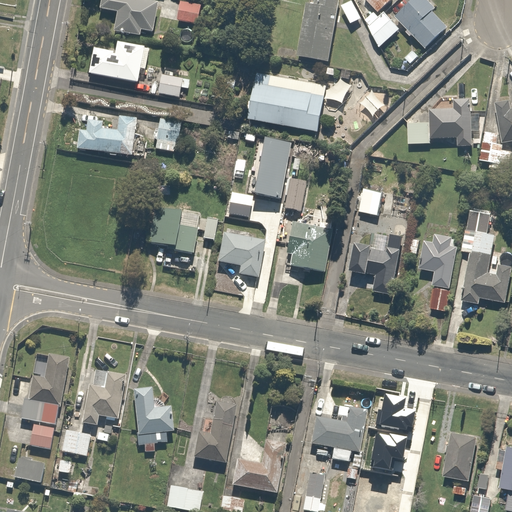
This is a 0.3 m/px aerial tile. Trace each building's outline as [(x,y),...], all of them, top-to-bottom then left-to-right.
[(158,6),(127,0),(102,0),(100,10),(117,13),(113,33),(139,38),(140,32),(152,34),(158,6)] [(203,0),(179,0),(179,21),(203,22),(203,0)] [(341,0),(304,0),(296,58),(332,64),(341,0)] [(366,20),(371,32),(384,45),(401,27),(385,12),(396,0),(365,0),(376,10),(366,20)] [(428,0),(415,0),(398,16),(427,48),(449,29),(433,11),(436,8),(428,0)] [(353,2),(343,7),(350,21),(360,16),(353,2)] [(145,71),(150,50),(117,42),(114,55),(94,50),(88,74),(137,85),(140,70),(145,71)] [(327,86),(256,73),(248,120),(318,133),(327,86)] [(241,78),(228,74),(224,87),(238,91),(241,78)] [(189,78),(160,75),(158,94),(180,97),(181,88),(188,89),(189,78)] [(373,92),(360,105),(371,116),(384,104),(373,92)] [(454,109),(431,110),(432,138),(459,137),(459,147),(473,146),(472,99),(453,99),(454,109)] [(511,109),(511,110),(509,101),(495,104),(503,144),(511,142),(511,109)] [(179,121),(159,118),(158,128),(154,128),(153,139),(155,140),(154,149),(175,152),(179,121)] [(131,157),(136,122),(120,120),(118,132),(104,130),(105,124),(87,122),(86,133),(80,132),(78,151),(131,157)] [(489,162),(488,168),(498,169),(499,164),(510,165),(511,152),(511,151),(503,150),(504,145),(497,144),(499,134),(484,131),(479,161),(489,162)] [(258,166),(237,164),(233,195),(255,198),(258,166)] [(304,182),(288,179),(284,208),(300,211),(304,182)] [(364,180),(357,211),(407,221),(413,190),(364,180)] [(282,206),(263,203),(259,230),(279,232),(282,206)] [(174,252),(193,255),(201,213),(179,209),(179,213),(155,209),(149,243),(175,248),(174,252)] [(221,218),(205,216),(203,238),(218,240),(221,218)] [(423,218),(409,216),(402,256),(417,259),(423,218)] [(336,230),(290,220),(284,250),(290,252),(287,269),(325,277),(336,230)] [(258,280),(265,241),(222,234),(217,263),(240,267),(238,276),(258,280)] [(457,239),(435,234),(433,243),(425,241),(420,268),(438,272),(435,285),(451,288),(459,248),(455,247),(457,239)] [(390,304),(400,251),(378,246),(377,250),(368,248),(364,266),(361,281),(366,282),(362,299),(390,304)] [(505,303),(511,268),(498,266),(496,274),(490,273),(493,256),(471,252),(462,300),(480,304),(481,299),(505,303)] [(56,426),(67,356),(49,353),(45,377),(31,375),(23,421),(56,426)] [(117,420),(125,376),(108,373),(106,389),(89,386),(82,424),(97,427),(99,417),(117,420)] [(154,409),(152,389),(133,391),(139,445),(144,445),(145,453),(154,452),(153,443),(168,442),(167,434),(174,433),(172,407),(154,409)] [(226,464),(236,406),(216,403),(213,420),(206,418),(204,433),(198,432),(193,458),(226,464)] [(358,452),(365,411),(338,407),(337,416),(314,413),(309,444),(358,452)] [(54,428),(33,425),(30,444),(50,448),(54,428)] [(416,467),(422,429),(405,427),(404,431),(389,429),(382,473),(405,476),(407,466),(416,467)] [(90,434),(65,431),(63,451),(88,454),(90,434)] [(470,480),(479,438),(453,432),(444,474),(470,480)] [(277,495),(286,444),(265,440),(261,464),(237,459),(232,486),(277,495)] [(511,490),(511,447),(507,446),(499,488),(511,490)] [(15,473),(14,478),(40,481),(43,463),(17,459),(15,469),(12,468),(12,473),(15,473)] [(73,462),(59,461),(58,472),(72,473),(73,462)] [(318,511),(324,476),(308,474),(302,510),(312,511),(318,511)] [(69,477),(67,493),(72,494),(72,499),(81,500),(82,492),(77,491),(77,488),(82,489),(83,479),(69,477)] [(469,486),(454,484),(452,495),(467,497),(469,486)] [(202,491),(170,486),(166,507),(199,511),(202,491)] [(488,511),(491,498),(473,495),(470,511),(488,511)] [(241,511),(243,499),(221,496),(219,511),(241,511)]
